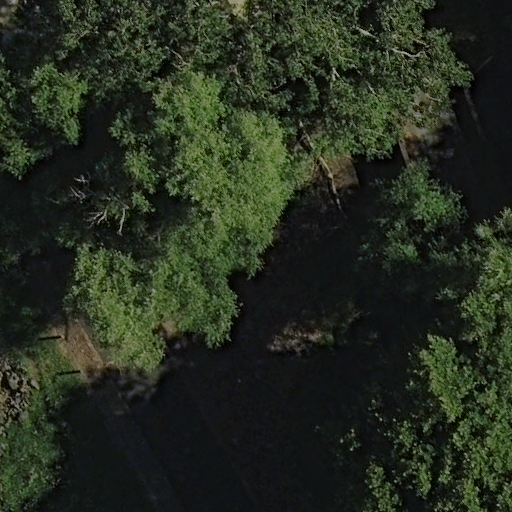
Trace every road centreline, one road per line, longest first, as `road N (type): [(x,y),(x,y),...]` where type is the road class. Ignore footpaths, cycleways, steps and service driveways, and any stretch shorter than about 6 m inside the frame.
road 1 (unknown): [(0,137),(84,249),(211,388),(344,511)]
road 2 (unknown): [(511,302),(405,0)]
